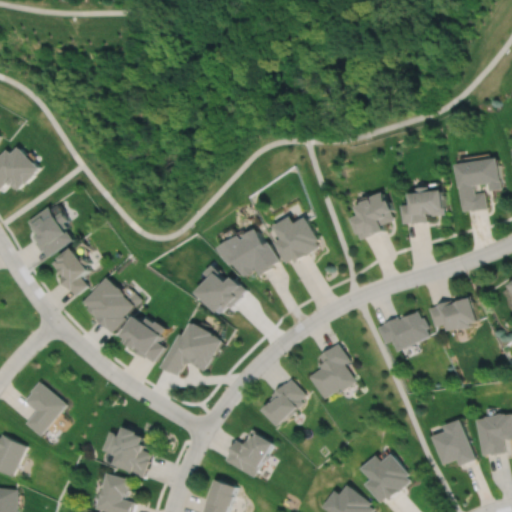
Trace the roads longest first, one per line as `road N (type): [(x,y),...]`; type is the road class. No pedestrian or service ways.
road 1 (residential): [(168,511),(212,418),(274,347),(354,296),(511,239)]
road 2 (residential): [(0,241),(41,303),(90,354),(205,430)]
